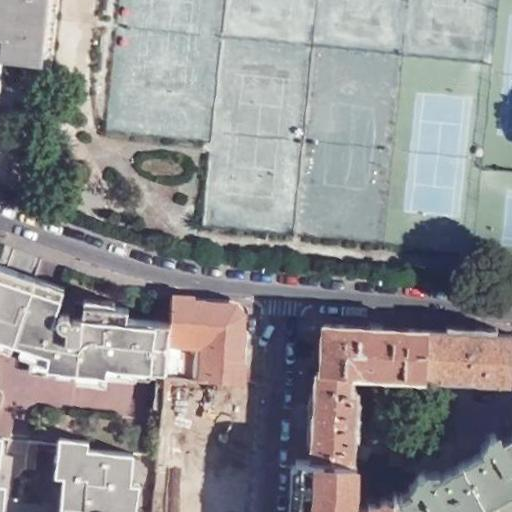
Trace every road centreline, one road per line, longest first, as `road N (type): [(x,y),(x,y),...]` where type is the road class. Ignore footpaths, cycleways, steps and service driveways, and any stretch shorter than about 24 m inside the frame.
road 1 (residential): [(283,291),(97,262),(0,226)]
road 2 (residential): [(511,314),(283,291)]
road 3 (residential): [(283,291),(272,511)]
